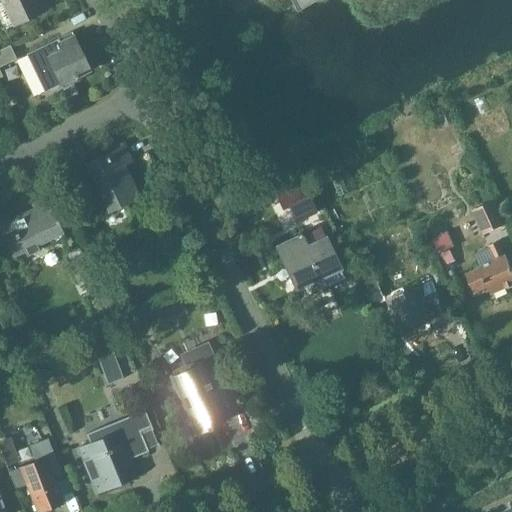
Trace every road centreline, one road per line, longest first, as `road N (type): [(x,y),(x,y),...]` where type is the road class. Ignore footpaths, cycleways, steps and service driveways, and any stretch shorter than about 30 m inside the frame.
road 1 (residential): [(325,465),(146,96)]
road 2 (residential): [(325,465),(511,382)]
road 3 (residential): [(0,167),(146,96)]
